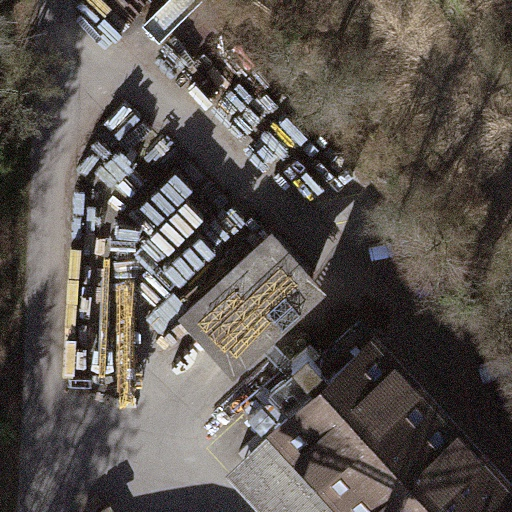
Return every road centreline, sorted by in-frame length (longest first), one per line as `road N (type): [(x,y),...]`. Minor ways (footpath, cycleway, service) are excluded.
road 1 (unclassified): [(59,0),(41,511)]
road 2 (unknown): [(43,445),(205,495),(226,511)]
